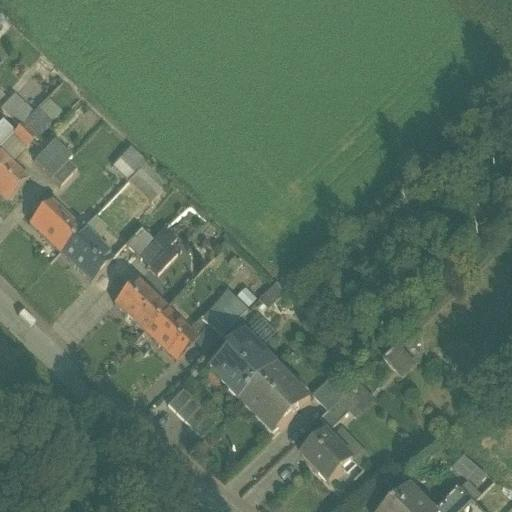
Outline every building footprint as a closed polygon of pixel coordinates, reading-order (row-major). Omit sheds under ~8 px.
[(0,109),(0,113),(18,131),(22,126),(33,115),(22,106),(30,97),(21,88),(0,109)] [(22,126),(35,139),(51,123),(37,110),(33,115),(22,126)] [(10,139),(24,152),(36,139),(35,139),(22,126),(18,131),(10,139)] [(99,134),(72,161),(78,167),(105,139),(99,134)] [(10,139),(0,149),(0,156),(11,167),(25,153),(24,152),(10,139)] [(55,144),(34,166),(51,183),(68,166),(72,161),(55,144)] [(112,167),(126,181),(145,163),(131,148),(112,167)] [(0,201),(4,206),(27,182),(11,167),(0,156),(0,201)] [(68,166),(51,183),(59,191),(76,174),(68,166)] [(145,166),(128,181),(150,205),(166,190),(145,166)] [(58,256),(80,233),(49,203),(27,227),(58,256)] [(153,245),(138,262),(157,279),(176,258),(168,250),(175,243),(163,231),(151,244),(153,245)] [(88,284),(110,260),(80,233),(58,256),(88,284)] [(124,250),(136,260),(151,244),(140,233),(124,250)] [(144,338),(166,314),(135,285),(113,308),(144,338)] [(259,305),(268,315),(286,297),(276,288),(259,305)] [(238,315),(229,307),(207,329),(215,338),(238,315)] [(174,365),(196,341),(166,314),(144,338),(174,365)] [(277,372),(244,338),(213,368),(230,385),(225,390),(241,407),(277,372)] [(403,382),(417,369),(398,349),(384,362),(403,382)] [(310,406),(277,372),(241,407),(257,423),(262,418),(279,436),(310,406)] [(312,401),(328,417),(339,407),(350,396),(334,380),(312,401)] [(175,418),(191,402),(182,394),(166,410),(175,418)] [(184,427),(199,411),(191,402),(175,418),(184,427)] [(349,418),(339,407),(328,417),(320,425),(331,436),(349,418)] [(192,435),(208,419),(199,411),(184,427),(192,435)] [(201,443),(216,427),(208,419),(192,435),(201,443)] [(352,469),(323,439),(299,461),(328,491),(352,469)] [(430,511),(411,489),(385,511),(430,511)] [(464,511),(472,504),(459,490),(435,511),(464,511)]
